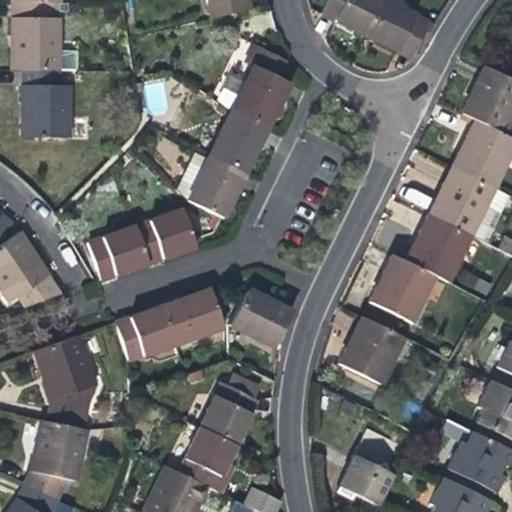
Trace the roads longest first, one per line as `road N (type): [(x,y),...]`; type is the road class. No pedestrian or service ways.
road 1 (residential): [(400,115),(286,373),(280,443),(298,511)]
road 2 (residential): [(284,0),(294,42),(333,86),(400,115)]
road 3 (residential): [(468,0),(435,43),(400,115)]
